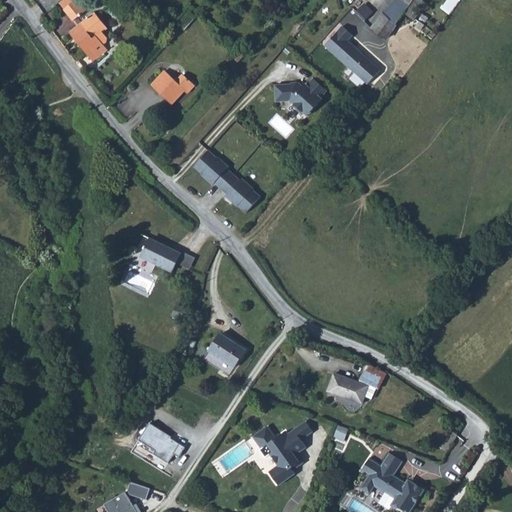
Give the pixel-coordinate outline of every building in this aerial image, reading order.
[(64,9),(75,0),(63,0),(60,3),(64,9)] [(86,10),(77,0),(75,0),(64,9),(73,21),(86,10)] [(402,0),(394,0),(391,5),(404,13),(410,6),(402,0)] [(421,0),(415,0),(405,13),(414,21),(427,4),(421,0)] [(364,4),(356,12),(363,19),(371,10),(364,4)] [(391,5),(384,13),(396,26),(404,13),(391,5)] [(371,10),(363,19),(365,21),(373,12),(371,10)] [(106,38),(101,32),(106,28),(94,13),(71,32),(94,60),(106,50),(102,45),(106,42),(106,41),(107,40),(107,39),(106,39),(106,38)] [(389,38),(396,26),(384,13),(372,28),(379,36),(385,43),(389,38)] [(423,14),(420,18),(426,22),(429,18),(423,14)] [(190,15),(180,26),(185,30),(194,19),(190,15)] [(353,35),(342,25),(324,46),(367,84),(381,69),(348,41),(353,35)] [(372,28),(368,33),(375,40),(379,36),(372,28)] [(234,57),(239,62),(243,57),(238,52),(234,57)] [(165,71),(152,84),(172,104),(185,90),(187,92),(194,85),(183,74),(176,81),(165,71)] [(291,84),(275,85),(277,102),(291,101),(308,116),(323,99),(321,98),(327,91),(313,79),(307,86),(306,84),(303,87),(299,83),(295,83),(295,85),(291,86),(291,84)] [(208,151),(194,166),(202,173),(202,175),(213,185),(215,183),(221,189),(228,194),(226,196),(238,207),(239,206),(246,213),(261,197),(253,190),(254,189),(242,179),(240,180),(234,175),(227,169),(229,167),(217,156),(216,158),(208,151)] [(150,238),(141,256),(172,272),(177,263),(181,254),(162,244),(150,238)] [(163,242),(162,244),(181,254),(182,252),(163,242)] [(181,254),(177,263),(190,269),(195,258),(182,252),(181,254)] [(176,305),(172,316),(183,319),(186,308),(176,305)] [(221,334),(209,351),(234,368),(246,350),(221,334)] [(418,356),(410,349),(406,354),(414,360),(418,356)] [(368,364),(360,379),(370,384),(377,387),(379,389),(387,373),(368,364)] [(334,374),(328,391),(363,404),(365,396),(369,386),(359,382),(334,374)] [(369,386),(365,396),(372,399),(377,387),(370,384),(369,386)] [(301,439),(313,431),(306,421),(294,430),(301,439)] [(154,453),(169,463),(174,455),(178,458),(185,447),(171,438),(172,437),(151,423),(140,440),(156,450),(154,453)] [(344,441),(348,429),(339,426),(334,438),(344,441)] [(297,453),(306,447),(301,439),(294,430),(288,434),(286,431),(276,438),(267,427),(254,437),(262,448),(260,450),(266,458),(271,454),(279,465),(270,472),(279,485),(295,473),(293,470),(291,468),(296,465),(297,467),(303,463),(297,453)] [(447,452),(456,438),(458,435),(451,431),(449,435),(441,448),(447,452)] [(371,458),(363,470),(371,475),(362,488),(370,493),(375,486),(376,486),(386,492),(386,491),(396,497),(396,499),(393,505),(403,511),(410,511),(425,490),(414,483),(412,485),(407,482),(406,484),(394,476),(403,461),(390,453),(382,466),(378,464),(379,463),(371,458)] [(133,481),(128,493),(145,499),(150,487),(133,481)] [(126,492),(105,504),(109,511),(121,511),(133,505),(126,492)]
